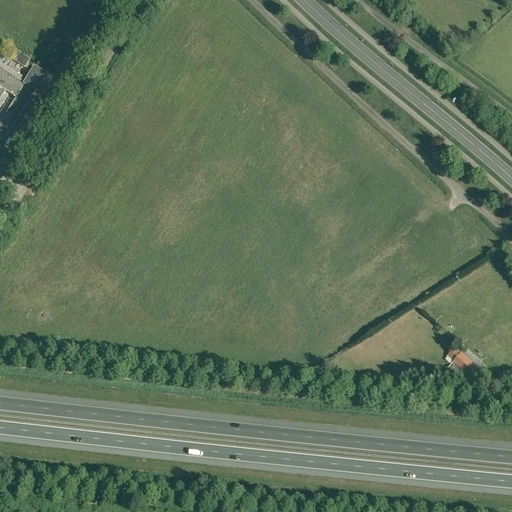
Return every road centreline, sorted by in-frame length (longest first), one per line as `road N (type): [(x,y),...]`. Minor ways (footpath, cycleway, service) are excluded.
road 1 (motorway): [(511,458),(0,404)]
road 2 (motorway): [(0,428),(511,482)]
road 3 (unclassified): [(250,0),(511,239)]
road 4 (unclassified): [(177,0),(0,282)]
road 5 (unclassified): [(0,236),(145,0)]
road 6 (secondary): [(511,179),(303,0)]
road 7 (unclassified): [(511,119),(358,0)]
